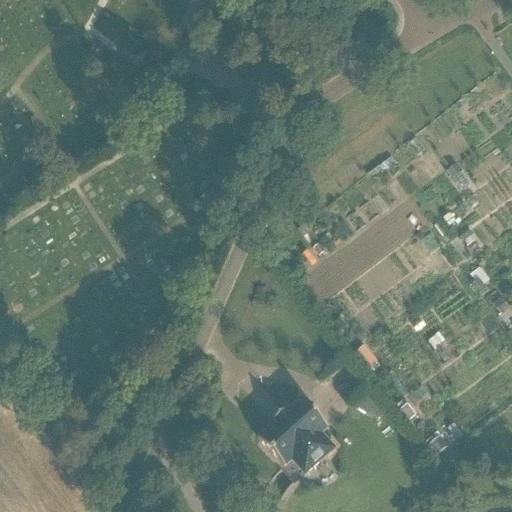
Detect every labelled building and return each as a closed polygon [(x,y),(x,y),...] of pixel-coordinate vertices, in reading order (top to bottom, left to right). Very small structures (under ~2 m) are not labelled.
[(283,63),(297,53),(290,43),(276,52),(283,63)] [(456,164),(447,170),(452,179),(462,173),(456,164)] [(470,232),(460,238),(466,247),(475,241),(470,232)] [(339,318),(331,324),(339,333),(346,327),(339,318)] [(356,353),(370,368),(376,363),(363,347),(356,353)] [(321,435),(328,428),(302,399),(285,415),(283,413),(273,422),(274,424),(257,440),(284,469),(291,462),(304,477),(334,450),(321,435)] [(406,406),(401,410),(409,421),(415,417),(406,406)] [(438,438),(429,446),(437,456),(447,448),(438,438)]
